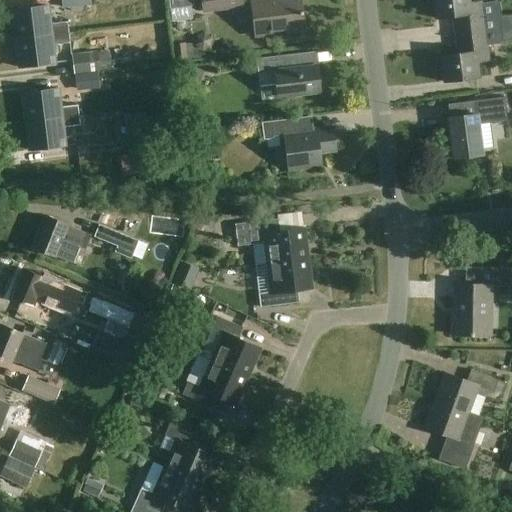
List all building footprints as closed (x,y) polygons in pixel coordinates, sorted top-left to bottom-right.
[(108,0),(110,12),(130,10),(128,0),(108,0)] [(244,0),(169,0),(170,8),(203,4),(204,11),(245,6),(244,0)] [(290,0),(280,1),(279,0),(250,0),(254,30),(261,29),(262,36),(304,31),(300,0),(290,0)] [(459,15),(462,34),(485,31),(482,1),(470,3),(469,0),(432,0),(435,18),(459,15)] [(48,6),(12,10),(15,39),(68,33),(67,23),(50,25),(48,6)] [(501,29),(511,27),(511,15),(499,17),(501,29)] [(511,27),(501,29),(502,40),(511,39),(511,27)] [(485,31),(462,34),(464,53),(440,56),(444,82),(479,77),(477,62),(489,60),(485,31)] [(68,33),(15,39),(19,68),(54,64),(52,45),(69,43),(68,33)] [(195,58),(193,42),(175,45),(177,61),(195,58)] [(109,70),(107,50),(73,54),(75,74),(109,70)] [(288,69),(287,55),(256,59),(259,86),(276,83),(278,97),(320,92),(316,65),(288,69)] [(203,71),(191,66),(184,80),(197,85),(203,71)] [(74,88),(74,78),(50,79),(51,90),(74,88)] [(57,91),(21,95),(24,124),(77,118),(76,107),(59,109),(57,91)] [(507,121),(504,97),(472,101),(473,114),(448,118),(453,158),(482,154),(479,125),(507,121)] [(179,134),(176,112),(157,114),(159,136),(179,134)] [(314,130),(313,117),(263,124),(265,138),(284,135),(289,169),(320,165),(319,153),(335,150),(332,128),(314,130)] [(77,118),(24,124),(28,152),(63,148),(61,130),(78,128),(77,118)] [(345,125),(345,135),(365,134),(364,124),(345,125)] [(211,209),(196,207),(193,223),(209,225),(211,209)] [(73,263),(79,248),(85,233),(68,226),(68,225),(44,216),(32,247),(73,263)] [(264,242),(267,263),(308,257),(304,228),(277,231),(275,219),(235,224),(238,246),(264,242)] [(139,242),(101,226),(96,238),(118,247),(116,251),(133,258),(139,242)] [(312,288),(308,257),(267,263),(269,280),(257,282),(260,307),(299,302),(297,290),(312,288)] [(199,268),(182,261),(174,282),(190,289),(199,268)] [(44,277),(23,269),(12,296),(32,305),(38,292),(49,296),(47,300),(70,309),(78,291),(55,282),(54,282),(43,278),(44,277)] [(497,285),(511,285),(511,269),(498,269),(497,285)] [(491,285),(452,284),(451,335),(491,336),(491,285)] [(188,292),(174,286),(168,299),(182,305),(188,292)] [(222,333),(210,360),(249,377),(261,349),(237,339),(242,327),(217,316),(212,328),(222,333)] [(63,320),(56,334),(80,345),(87,331),(63,320)] [(22,333),(1,324),(0,326),(0,359),(10,363),(11,360),(34,369),(45,343),(22,334),(22,333)] [(70,348),(56,342),(46,365),(60,371),(70,348)] [(237,404),(249,377),(210,360),(199,387),(188,382),(182,395),(208,406),(213,394),(237,404)] [(435,401),(477,416),(484,397),(498,402),(505,383),(474,371),(470,382),(445,373),(435,401)] [(60,391),(29,377),(23,390),(54,404),(60,391)] [(169,385),(156,380),(150,394),(163,399),(169,385)] [(476,416),(477,416),(435,401),(425,428),(447,436),(443,447),(444,447),(440,460),(465,469),(483,419),(476,416)] [(175,440),(164,466),(202,483),(214,456),(192,446),(197,434),(170,423),(165,435),(175,440)] [(23,432),(11,455),(35,465),(46,445),(23,432)] [(35,465),(11,455),(0,474),(26,488),(36,469),(34,468),(35,465)] [(202,483),(164,466),(152,494),(141,489),(135,501),(161,511),(166,501),(190,511),(202,483)] [(98,497),(103,485),(87,478),(82,490),(98,497)]
